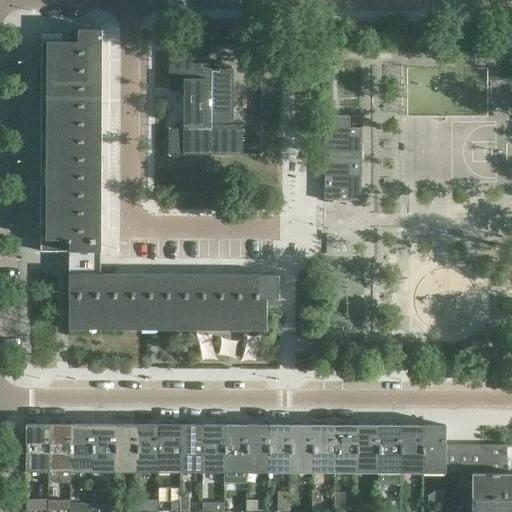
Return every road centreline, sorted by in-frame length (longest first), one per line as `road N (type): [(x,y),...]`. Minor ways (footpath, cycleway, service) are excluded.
road 1 (residential): [(511,398),(0,398)]
road 2 (residential): [(270,232),(141,230),(128,217),(128,3)]
road 3 (residential): [(430,0),(264,0)]
road 4 (residential): [(264,0),(128,3)]
road 5 (residential): [(128,3),(0,1)]
